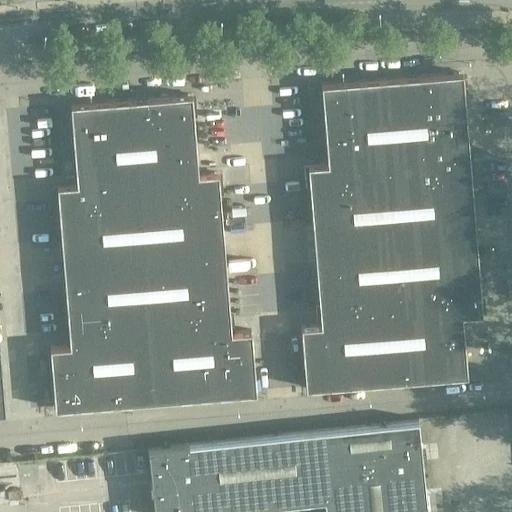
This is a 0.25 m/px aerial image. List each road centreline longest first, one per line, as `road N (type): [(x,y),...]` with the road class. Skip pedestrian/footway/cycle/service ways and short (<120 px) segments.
road 1 (unclassified): [(27,438),(2,124),(7,86)]
road 2 (unclassified): [(280,411),(254,66)]
road 3 (tertiary): [(0,23),(325,0)]
road 4 (unclassified): [(511,60),(482,49),(254,66)]
road 5 (unclassified): [(27,438),(280,411)]
road 6 (unclassified): [(254,66),(7,86)]
road 7 (unclassified): [(280,411),(511,393)]
